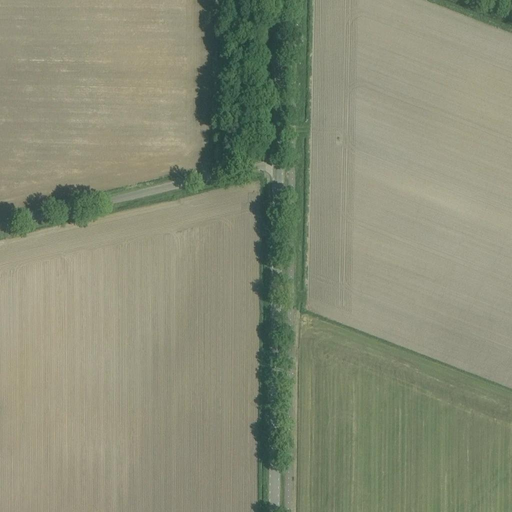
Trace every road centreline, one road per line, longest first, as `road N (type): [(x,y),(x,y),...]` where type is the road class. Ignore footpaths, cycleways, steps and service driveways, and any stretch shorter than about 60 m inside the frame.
road 1 (unclassified): [(273,511),(277,160)]
road 2 (unclassified): [(277,160),(0,224)]
road 3 (unclassified): [(277,160),(279,0)]
